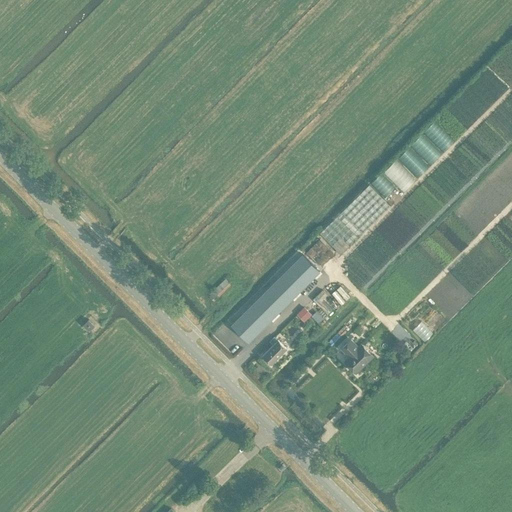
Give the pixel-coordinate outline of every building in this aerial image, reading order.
[(320,234),(341,255),(391,206),(370,184),(320,234)] [(303,254),(232,324),(252,344),(323,273),(303,254)] [(209,296),(215,302),(232,285),(226,279),(209,296)] [(95,325),(89,319),(84,325),(90,330),(95,325)] [(273,344),(263,355),(272,364),(287,349),(276,338),(271,342),(273,344)] [(356,372),(373,356),(362,344),(359,347),(351,339),(342,348),(349,356),(345,361),(356,372)]
